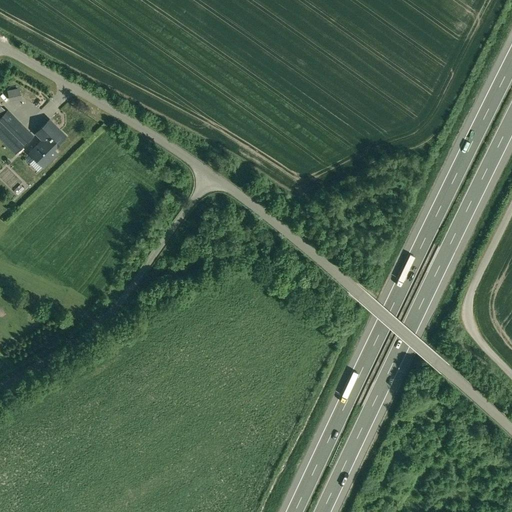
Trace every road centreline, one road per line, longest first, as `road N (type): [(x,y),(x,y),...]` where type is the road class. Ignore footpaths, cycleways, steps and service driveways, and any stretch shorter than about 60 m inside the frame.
road 1 (motorway): [(511,51),(286,511)]
road 2 (motorway): [(325,511),(511,126)]
road 3 (unclassified): [(511,424),(351,273),(210,166)]
road 4 (unclassified): [(0,388),(78,341),(210,166)]
road 5 (unclassified): [(210,166),(0,40)]
road 6 (unclassified): [(511,368),(477,332),(467,302),(511,203)]
